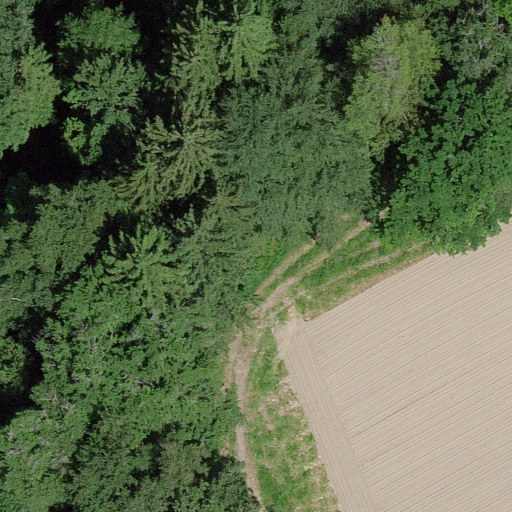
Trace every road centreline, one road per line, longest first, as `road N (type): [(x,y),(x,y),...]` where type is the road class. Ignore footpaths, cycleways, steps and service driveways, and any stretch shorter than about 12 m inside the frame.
road 1 (track): [(511,74),(439,104),(241,250),(133,386),(0,499)]
road 2 (track): [(222,511),(193,432),(133,386)]
